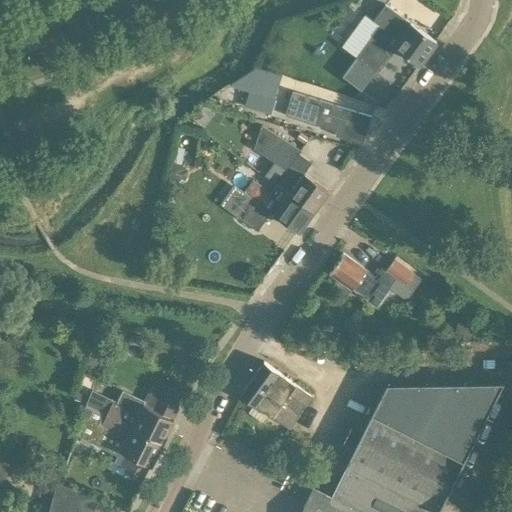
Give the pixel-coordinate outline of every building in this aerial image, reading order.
[(418,65),(436,42),(385,5),(374,21),(379,25),(370,37),(357,57),(376,71),(394,47),(418,65)] [(275,99),(283,75),(256,66),(255,68),(230,84),(275,99)] [(291,92),(283,116),(316,125),(316,126),(335,132),(334,136),(362,145),(371,117),(291,92)] [(254,149),(284,169),(274,183),(277,186),(287,192),(313,211),(327,192),(290,165),(300,151),(262,126),(254,149)] [(175,147),(172,163),(181,165),(184,148),(175,147)] [(175,166),(170,169),(169,175),(172,179),(177,180),(182,177),(183,172),(180,167),(175,166)] [(253,181),(244,193),(271,212),(298,232),(313,211),(287,192),(277,186),(271,195),(253,181)] [(245,206),(237,217),(257,232),(265,221),(245,206)] [(395,259),(386,271),(382,267),(375,277),(343,253),(328,273),(378,310),(387,297),(392,290),(389,287),(396,278),(405,284),(414,272),(395,259)] [(361,315),(356,312),(351,315),(351,320),(355,323),(361,320),(361,315)] [(458,317),(455,333),(473,337),(476,320),(458,317)] [(0,342),(4,344),(9,323),(0,320),(0,342)] [(359,329),(350,329),(350,342),(359,342),(359,329)] [(288,428),(300,412),(310,396),(263,362),(251,379),(239,395),(253,406),(254,405),(272,417),(272,416),(288,428)] [(180,393),(180,394),(184,396),(188,386),(175,379),(170,388),(180,393)] [(330,496),(330,497),(359,511),(437,511),(503,382),(386,384),(345,467),(346,467),(331,497),(330,496)] [(107,414),(163,441),(175,417),(174,417),(179,406),(149,391),(143,404),(142,403),(134,418),(132,417),(131,411),(113,402),(107,414)] [(74,399),(86,404),(88,397),(76,393),(74,399)] [(163,441),(107,414),(86,404),(82,417),(75,435),(93,444),(100,428),(118,437),(121,444),(118,450),(120,451),(114,462),(127,469),(125,474),(135,478),(137,474),(144,477),(150,466),(151,466),(163,441)] [(0,433),(0,450),(14,454),(18,439),(0,433)] [(14,454),(0,450),(0,492),(2,493),(14,454)] [(57,482),(49,511),(93,511),(99,499),(57,482)] [(359,511),(330,497),(313,489),(301,511),(359,511)]
